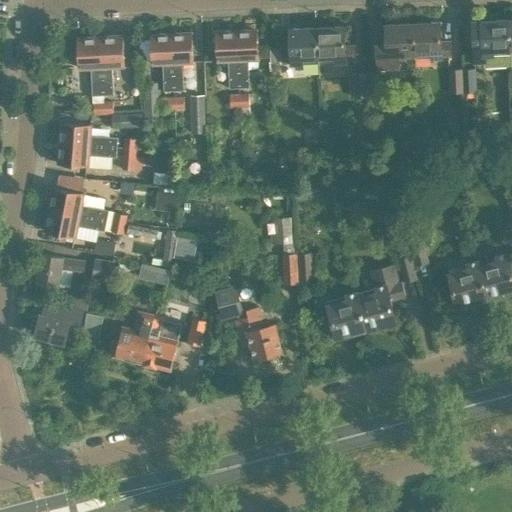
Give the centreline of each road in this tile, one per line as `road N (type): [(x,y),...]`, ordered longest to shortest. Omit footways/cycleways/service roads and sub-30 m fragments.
road 1 (unclassified): [(511,346),(27,474)]
road 2 (primary): [(59,511),(511,395)]
road 3 (residential): [(0,315),(25,156),(31,5)]
road 4 (unclassified): [(227,511),(511,438)]
road 5 (residential): [(31,5),(174,0)]
